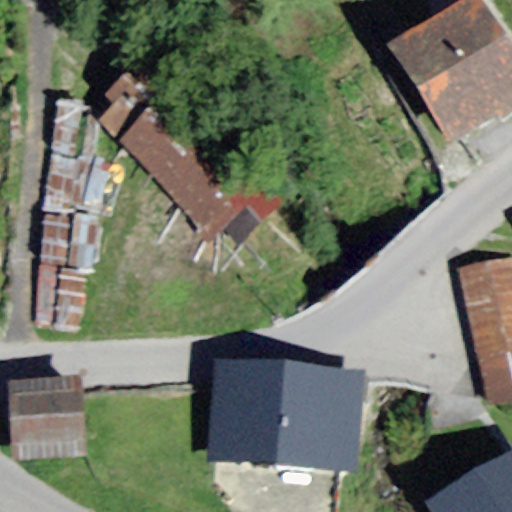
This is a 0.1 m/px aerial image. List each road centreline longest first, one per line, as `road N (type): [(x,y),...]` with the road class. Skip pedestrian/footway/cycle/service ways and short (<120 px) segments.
road 1 (unclassified): [(17,359),(252,352),(327,329),(511,173)]
road 2 (residential): [(35,0),(17,359)]
